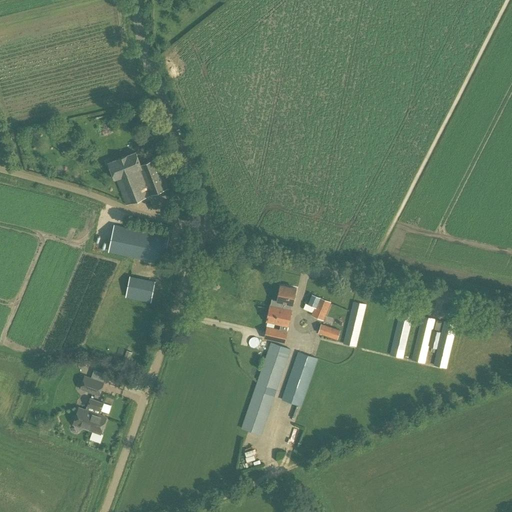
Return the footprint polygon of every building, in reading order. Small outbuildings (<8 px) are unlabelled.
[(116,178),(117,180),(126,204),(151,195),(141,169),(142,169),(141,165),(136,152),(109,163),(115,179),(116,178)] [(155,159),(145,163),(141,165),(142,169),(141,169),(151,195),(163,190),(167,188),(155,159)] [(164,263),(169,236),(115,225),(109,251),(164,263)] [(151,302),(155,281),(130,276),(126,297),(151,302)] [(271,306),(291,310),(291,309),(292,303),(296,288),(280,285),(277,300),(273,299),(271,306)] [(323,321),(331,302),(312,294),(307,304),(314,307),(311,316),(323,321)] [(356,347),(366,304),(353,301),(343,343),(356,347)] [(291,310),(271,306),(270,306),(267,321),(288,325),(291,310)] [(402,357),(413,313),(400,312),(390,354),(402,357)] [(424,362),(435,319),(422,316),(412,359),(424,362)] [(436,348),(442,321),(436,320),(434,330),(432,330),(429,347),(436,348)] [(446,367),(457,324),(444,321),(434,365),(446,367)] [(337,339),(340,330),(321,323),(318,333),(337,339)] [(269,327),(267,337),(275,338),(284,340),(286,331),(280,329),(277,329),(269,327)] [(261,435),(273,400),(291,349),(270,342),(270,344),(261,369),(241,428),(261,435)] [(302,406),(303,400),(318,358),(298,351),(281,399),(283,399),(276,418),(292,424),(299,405),(302,406)] [(89,385),(91,378),(84,375),(79,389),(92,394),(95,387),(89,385)] [(95,387),(92,394),(99,396),(104,383),(91,378),(89,385),(95,387)] [(108,412),(114,398),(106,394),(104,400),(92,395),(88,403),(108,412)] [(83,418),(86,410),(80,407),(80,408),(79,408),(74,424),(75,424),(77,430),(84,427),(92,430),(95,423),(83,418)] [(95,423),(92,430),(101,433),(107,417),(86,410),(83,418),(95,423)]
